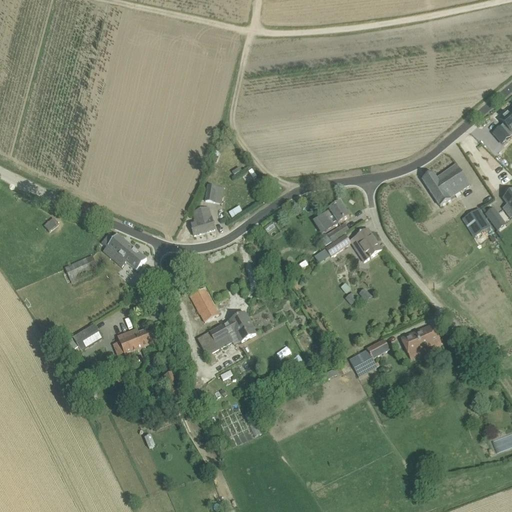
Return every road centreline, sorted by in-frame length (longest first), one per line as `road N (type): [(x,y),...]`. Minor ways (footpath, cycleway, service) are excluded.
road 1 (unclassified): [(0,162),(191,250),(214,247),(316,188),(368,180)]
road 2 (unclassified): [(368,180),(433,152),(511,87)]
road 3 (unclassified): [(448,316),(375,224),(368,180)]
road 4 (unknown): [(153,236),(200,371)]
